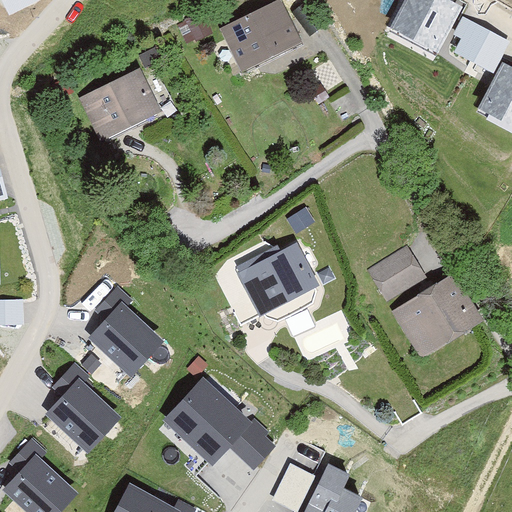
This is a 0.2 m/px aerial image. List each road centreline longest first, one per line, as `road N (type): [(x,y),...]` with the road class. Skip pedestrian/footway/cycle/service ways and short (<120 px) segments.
road 1 (residential): [(0,109),(49,294),(0,398)]
road 2 (residential): [(266,361),(337,395),(402,444),(511,387)]
road 3 (residential): [(378,130),(454,273),(511,354)]
